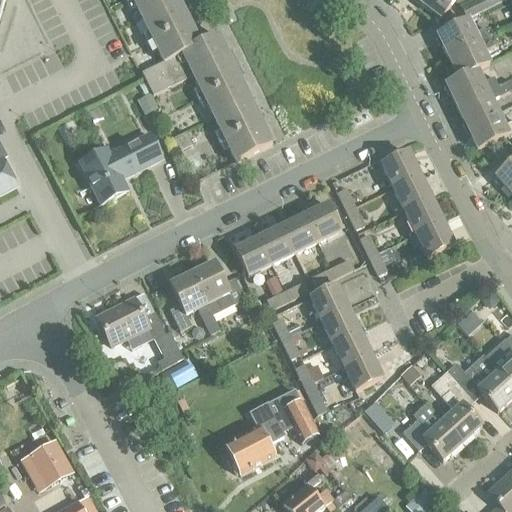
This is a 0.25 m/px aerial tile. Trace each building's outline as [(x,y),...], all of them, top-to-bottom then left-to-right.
[(0,0),(0,199),(16,190),(2,163),(1,164),(0,161),(0,16),(4,0),(0,0)] [(201,97),(195,100),(198,105),(204,103),(235,165),(271,147),(262,128),(259,121),(241,86),(237,78),(217,38),(211,41),(199,47),(175,0),(125,0),(123,1),(126,7),(132,3),(151,41),(145,44),(147,50),(153,47),(163,65),(141,76),(145,85),(151,96),(152,99),(192,79),(201,97)] [(425,0),(420,8),(433,18),(432,20),(438,24),(456,0),(425,0)] [(459,9),(466,22),(483,14),(509,1),(508,0),(481,0),(477,2),(476,0),(459,9)] [(440,46),(447,60),(489,39),(485,31),(474,36),(467,23),(434,40),(437,46),(440,46)] [(452,76),(455,82),(476,73),(489,67),(483,54),(493,49),(489,39),(447,60),(454,75),(452,76)] [(448,95),(455,109),(497,89),(493,80),(482,85),(476,73),(455,82),(442,89),(443,89),(446,96),(448,95)] [(460,126),(463,132),(497,116),(491,104),(502,98),(511,93),(511,87),(510,83),(497,89),(455,109),(463,124),(460,126)] [(145,85),(139,88),(144,99),(150,97),(151,96),(145,85)] [(144,99),(137,102),(144,118),(157,111),(150,97),(144,99)] [(497,116),(463,132),(467,139),(469,138),(477,153),(511,135),(511,123),(503,128),(497,116)] [(173,141),(180,154),(192,148),(186,135),(173,141)] [(135,176),(161,163),(149,138),(108,158),(106,154),(79,167),(100,209),(127,195),(120,182),(134,174),(135,176)] [(500,186),(511,198),(511,196),(511,148),(503,156),(511,165),(493,182),(498,188),(500,186)] [(381,169),(391,191),(418,178),(407,156),(381,169)] [(391,191),(402,212),(429,199),(418,178),(391,191)] [(337,197),(345,214),(354,209),(346,192),(337,197)] [(402,212),(414,238),(441,224),(429,199),(402,212)] [(327,208),(303,220),(317,246),(340,235),(327,208)] [(354,209),(345,214),(355,234),(364,229),(354,209)] [(303,220),(279,232),(293,258),(317,246),(303,220)] [(441,224),(414,238),(426,262),(453,249),(441,224)] [(279,232),(257,243),(272,268),(293,258),(279,232)] [(359,243),(367,261),(377,256),(368,238),(359,243)] [(272,268),(257,243),(234,254),(247,280),(272,268)] [(377,256),(367,261),(377,280),(386,276),(383,269),(377,256)] [(348,263),(329,273),(334,282),(353,272),(348,263)] [(206,270),(191,278),(212,319),(221,315),(244,303),(234,282),(223,287),(212,264),(205,268),(206,270)] [(334,282),(329,273),(319,278),(311,281),(316,291),(334,282)] [(212,319),(191,278),(176,285),(175,282),(168,286),(179,309),(169,314),(179,335),(191,330),(185,319),(197,313),(210,339),(219,335),(212,319)] [(303,286),(285,295),(289,304),(307,295),(303,286)] [(309,302),(321,326),(347,313),(336,289),(309,302)] [(489,294),(480,302),(485,307),(492,307),(497,302),(489,294)] [(289,304),(285,295),(265,304),(271,313),(289,304)] [(163,363),(157,366),(161,374),(182,363),(169,337),(165,339),(153,316),(143,321),(135,308),(123,314),(121,310),(96,322),(110,351),(147,332),(153,344),(163,363)] [(321,326),(331,347),(357,333),(347,313),(321,326)] [(280,322),(271,327),(281,346),(290,341),(288,338),(283,328),(280,322)] [(290,324),(283,328),(288,338),(296,335),(290,324)] [(331,347),(343,371),(369,357),(357,333),(331,347)] [(508,366),(496,376),(511,393),(511,338),(496,352),(508,366)] [(290,341),(281,346),(289,363),(299,359),(290,341)] [(369,357),(343,371),(354,395),(381,382),(369,357)] [(455,368),(446,376),(473,406),(481,398),(497,416),(511,401),(511,393),(496,376),(482,360),(463,377),(455,368)] [(303,368),(294,373),(303,390),(312,386),(305,374),(303,368)] [(316,368),(305,374),(312,386),(322,381),(316,368)] [(410,369),(399,379),(408,389),(419,379),(410,369)] [(453,415),(442,425),(441,425),(461,447),(481,430),(465,413),(473,406),(446,376),(430,390),(453,415)] [(162,380),(155,384),(161,396),(169,392),(162,380)] [(312,386),(303,390),(312,410),(321,406),(312,386)] [(300,405),(282,415),(300,450),(318,440),(300,405)] [(364,416),(375,428),(386,417),(375,406),(364,416)] [(441,425),(442,425),(426,407),(425,408),(413,419),(417,423),(402,437),(418,455),(426,448),(442,465),(461,447),(441,425)] [(258,433),(224,449),(240,479),(274,461),(267,448),(283,440),(266,408),(250,417),(258,433)] [(40,433),(29,438),(32,444),(43,438),(40,433)] [(55,445),(21,464),(38,496),(73,476),(55,445)] [(332,453),(320,462),(325,468),(328,472),(339,463),(332,453)] [(316,457),(305,465),(313,475),(314,476),(325,468),(320,462),(316,457)] [(511,511),(511,473),(487,497),(498,510),(495,511),(511,511)] [(307,489),(282,509),(285,511),(321,511),(324,510),(333,503),(326,494),(317,501),(309,491),(320,483),(314,476),(313,475),(303,484),(307,489)] [(405,510),(406,511),(430,511),(437,506),(424,492),(405,510)] [(342,494),(334,501),(339,508),(347,501),(342,494)] [(382,511),(385,509),(376,499),(369,505),(365,500),(353,511),(352,511),(382,511)] [(67,511),(94,511),(88,500),(67,511)]
